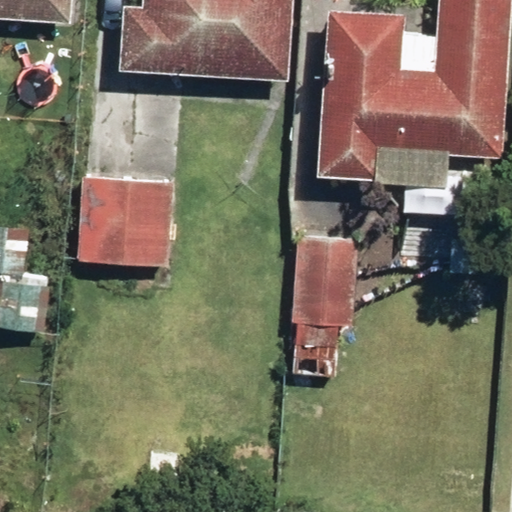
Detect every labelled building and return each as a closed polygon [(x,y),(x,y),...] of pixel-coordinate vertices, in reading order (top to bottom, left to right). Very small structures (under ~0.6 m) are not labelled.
[(0,0),(0,15),(62,18),(62,0),(0,0)] [(135,0),(136,3),(109,1),(106,68),(277,78),(281,0),(135,0)] [(318,8),(307,174),(438,182),(440,152),(463,154),(491,156),(500,0),(430,0),(429,34),(392,32),(393,14),(318,8)] [(72,260),(162,266),(168,180),(78,173),(72,260)] [(0,324),(30,328),(36,281),(15,278),(22,225),(0,222),(0,324)] [(353,237),(291,233),(284,354),(327,356),(328,323),(346,325),(353,237)] [(438,233),(436,271),(462,272),(464,234),(438,233)]
